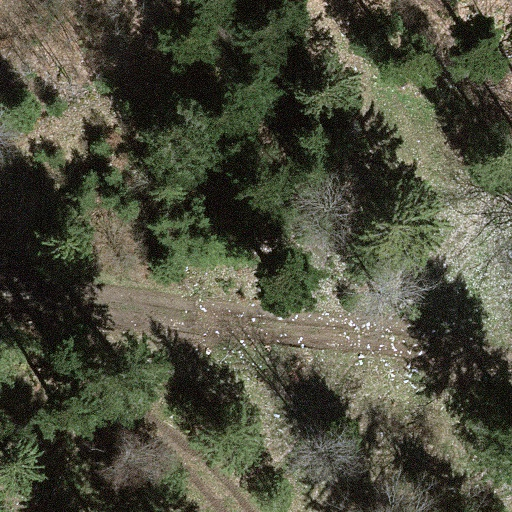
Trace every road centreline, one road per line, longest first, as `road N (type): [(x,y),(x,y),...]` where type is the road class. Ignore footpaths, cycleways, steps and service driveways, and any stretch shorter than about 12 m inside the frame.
road 1 (track): [(0,259),(131,307),(385,342),(511,414)]
road 2 (track): [(313,332),(511,166)]
